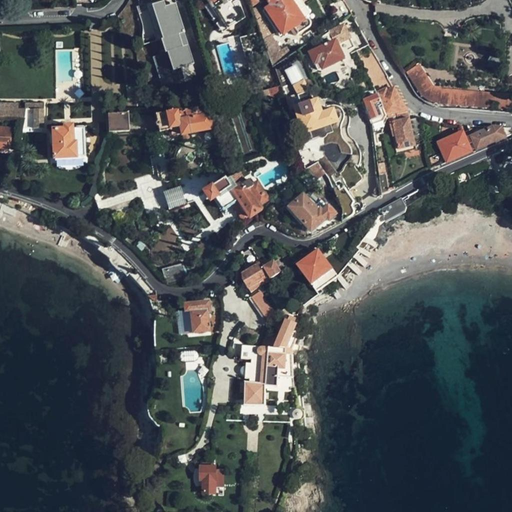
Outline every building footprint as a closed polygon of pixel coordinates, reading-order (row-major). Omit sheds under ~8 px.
[(164,0),(153,4),(173,70),(195,63),(176,2),(165,5),(164,0)] [(204,0),(219,22),(219,23),(221,22),(226,30),(243,19),(237,1),(235,0),(204,0)] [(302,19),(288,0),(267,0),(271,5),(265,9),(282,34),(292,28),(297,35),(308,26),(309,23),(308,20),(305,19),(302,19)] [(351,14),(343,1),(330,10),(338,22),(351,14)] [(212,20),(216,18),(207,4),(203,7),(212,20)] [(307,47),(301,50),(311,71),(318,68),(341,58),(344,56),(342,50),(352,45),(348,38),(360,32),(353,18),(342,25),(328,32),(320,38),(319,36),(315,39),(314,40),(318,48),(309,51),(307,47)] [(262,20),(259,23),(273,67),(292,55),(288,48),(283,51),(262,20)] [(221,34),(226,30),(221,22),(219,23),(219,22),(215,25),(221,34)] [(314,40),(315,39),(309,31),(303,35),(309,43),(314,40)] [(385,76),(371,49),(359,55),(373,82),(385,76)] [(341,58),(318,68),(322,79),(338,72),(343,84),(351,80),(341,58)] [(407,74),(413,84),(417,81),(423,91),(429,96),(445,101),(445,106),(473,108),(473,99),(492,100),(492,104),(499,104),(498,110),(511,111),(511,97),(442,92),(433,88),(419,66),(407,74)] [(309,131),(330,124),(336,122),(336,121),(332,111),(332,110),(320,113),(316,100),(312,101),(294,67),(283,73),(294,96),(285,100),(289,111),(291,110),(295,123),(298,122),(302,133),(309,131)] [(420,96),(423,91),(417,81),(413,84),(420,96)] [(387,87),(377,92),(377,93),(387,116),(389,115),(407,111),(410,111),(407,109),(404,105),(394,86),(388,89),(387,87)] [(281,87),(264,92),(266,99),(271,98),(272,101),(284,97),(281,87)] [(423,91),(420,96),(426,100),(429,96),(423,91)] [(377,93),(362,99),(372,124),(374,134),(383,133),(379,123),(385,121),(386,117),(387,116),(377,93)] [(445,101),(429,96),(426,100),(439,106),(445,106),(445,101)] [(473,108),(492,110),(492,104),(492,100),(473,99),(473,108)] [(212,106),(207,107),(211,127),(216,126),(212,106)] [(189,135),(212,130),(211,127),(207,107),(186,111),(186,109),(159,115),(164,135),(170,133),(171,138),(181,136),(181,137),(182,136),(189,135)] [(25,118),(45,118),(45,110),(0,110),(0,119),(19,119),(25,118)] [(409,119),(407,111),(389,115),(389,119),(391,130),(394,130),(399,149),(419,145),(419,142),(426,141),(420,117),(409,119)] [(129,132),(127,114),(108,115),(109,133),(129,132)] [(379,123),(383,133),(385,123),(388,118),(386,117),(385,121),(379,123)] [(45,129),(45,118),(25,118),(25,130),(45,129)] [(330,124),(309,131),(312,139),(317,137),(321,138),(324,138),(326,137),(327,134),(332,132),(330,124)] [(65,127),(65,130),(53,131),(54,160),(85,159),(84,129),(73,130),(73,126),(65,127)] [(503,128),(490,127),(472,135),(468,137),(472,145),(475,144),(477,149),(507,136),(503,128)] [(0,128),(0,138),(10,140),(11,130),(0,128)] [(472,135),(469,130),(463,133),(465,138),(472,135)] [(465,138),(463,133),(439,143),(447,162),(471,152),(469,146),(472,145),(468,137),(465,138)] [(173,183),(164,135),(154,137),(162,177),(164,181),(168,183),(169,184),(173,183)] [(0,153),(10,154),(10,140),(0,138),(0,153)] [(291,156),(283,160),(294,180),(302,175),(291,156)] [(385,162),(377,163),(379,176),(381,195),(390,190),(385,162)] [(321,180),(328,175),(321,164),(314,168),(321,180)] [(381,195),(379,176),(366,173),(360,176),(362,179),(361,181),(351,192),(360,209),(382,198),(381,195)] [(197,185),(165,195),(171,212),(196,204),(198,207),(208,200),(210,203),(215,199),(224,212),(233,206),(244,223),(263,211),(260,207),(269,201),(258,185),(252,188),(248,182),(244,184),(239,175),(237,176),(235,174),(229,178),(230,181),(227,182),(225,180),(212,190),(208,184),(197,185)] [(342,221),(352,216),(351,200),(343,181),(331,186),(339,204),(342,221)] [(304,196),(290,208),(311,232),(327,218),(329,220),(335,215),(328,208),(323,212),(320,210),(318,212),(304,196)] [(407,209),(402,200),(384,209),(383,217),(386,223),(406,213),(407,209)] [(278,210),(264,221),(269,221),(278,223),(284,217),(278,210)] [(297,267),(312,288),(335,271),(319,250),(297,267)] [(275,261),(266,267),(272,277),(281,271),(275,261)] [(244,277),(253,292),(271,281),(260,265),(251,270),(253,272),(244,277)] [(183,267),(163,272),(167,285),(170,287),(187,281),(183,267)] [(312,288),(317,294),(339,278),(335,271),(312,288)] [(267,324),(271,321),(278,316),(281,314),(264,289),(250,299),(267,324)] [(183,304),(184,313),(189,312),(191,335),(210,332),(207,312),(209,312),(208,300),(183,304)] [(280,370),(293,371),(295,350),(287,349),(297,326),(295,325),(298,319),(291,315),(288,322),(287,321),(286,324),(282,322),(278,331),(276,337),(268,333),(262,347),(243,347),(242,360),(251,361),(251,364),(246,364),(245,379),(250,380),(250,383),(246,383),(246,387),(243,387),(243,392),(245,392),(245,406),(264,406),(266,388),(278,388),(279,377),(280,370)] [(271,321),(278,331),(282,322),(278,316),(271,321)] [(222,468),(213,469),(214,487),(222,487),(222,468)] [(213,469),(212,469),(202,469),(200,469),(200,481),(202,481),(202,493),(214,493),(214,487),(213,469)]
